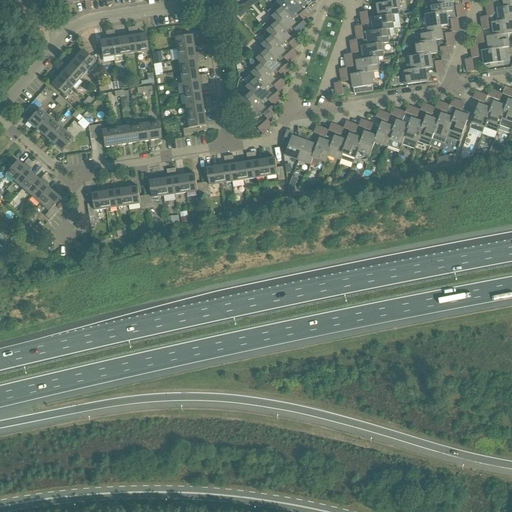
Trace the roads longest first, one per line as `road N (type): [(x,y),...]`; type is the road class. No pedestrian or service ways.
road 1 (motorway): [(0,396),(511,287)]
road 2 (motorway): [(511,251),(0,360)]
road 3 (motorway): [(0,422),(196,395),(287,408),(511,466)]
road 4 (tertiary): [(325,511),(164,492),(0,507)]
road 5 (residential): [(225,146),(207,3)]
road 6 (residential): [(67,27),(207,3)]
road 7 (residential): [(86,171),(225,146)]
road 8 (residential): [(318,112),(446,91)]
road 9 (residential): [(284,117),(327,0)]
road 10 (residential): [(345,0),(355,6),(318,112)]
